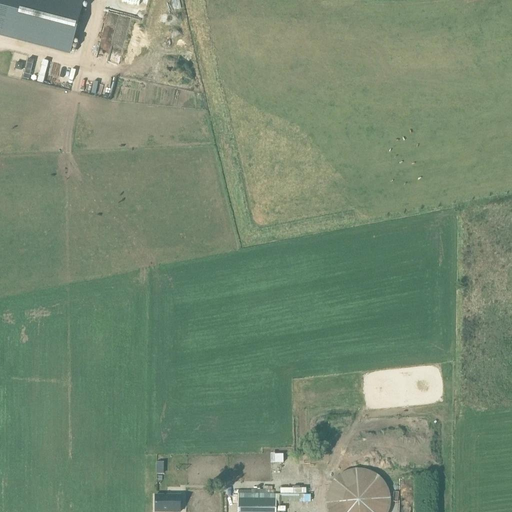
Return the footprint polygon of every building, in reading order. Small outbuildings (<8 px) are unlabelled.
[(84,1),(79,0),(0,0),(0,37),(70,55),(84,1)] [(275,453),(271,453),(271,463),(283,463),(283,454),(275,454),(275,453)] [(387,511),(389,507),(389,502),(389,496),(388,490),(385,484),(381,479),(377,475),(372,472),(366,470),(360,469),(354,469),(349,470),(343,473),(338,476),(334,480),(330,485),(328,491),(327,496),(326,502),(327,508),(328,511),(387,511)] [(179,511),(179,496),(156,495),(155,511),(179,511)] [(237,511),(274,511),(275,496),(237,496),(237,511)] [(281,497),(281,510),(311,510),(311,503),(306,503),(306,497),(281,497)]
